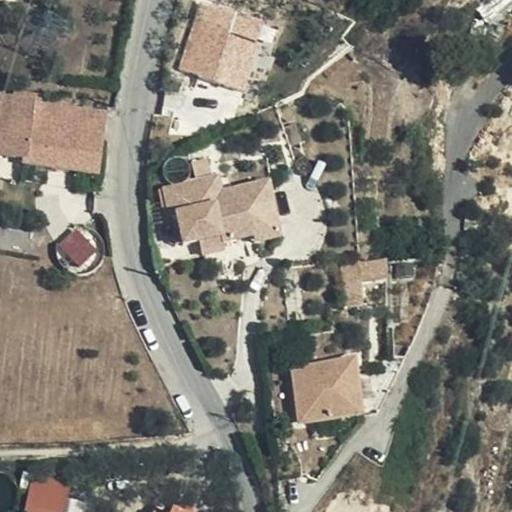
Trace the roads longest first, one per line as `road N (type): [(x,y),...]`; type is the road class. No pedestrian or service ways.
road 1 (tertiary): [(256,511),(232,438),(145,301),(128,246),(123,182),(132,100),(157,0)]
road 2 (unknown): [(264,262),(245,383),(222,423),(0,439)]
